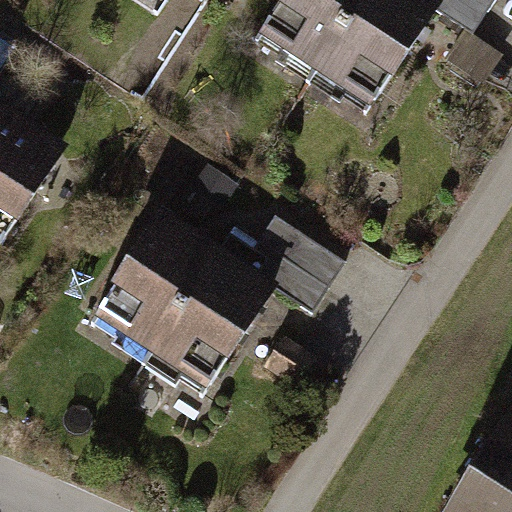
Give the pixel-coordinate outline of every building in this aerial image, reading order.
[(137,0),(160,15),(169,0),(137,0)] [(284,0),(279,8),(265,31),(291,48),(320,67),(364,0),(284,0)] [(418,0),(364,0),(320,67),(349,86),(376,103),(390,81),(423,31),(436,12),(418,0)] [(418,0),(436,12),(469,33),(474,36),(490,11),(472,0),(418,0)] [(472,0),(490,11),(496,0),(472,0)] [(291,48),(265,31),(255,44),(279,59),(276,64),(308,85),(320,67),(291,48)] [(474,36),(469,33),(453,56),(485,78),(501,55),(474,36)] [(0,37),(0,74),(1,75),(18,50),(0,37)] [(320,67),(308,85),(340,106),(343,101),(367,116),(376,103),(349,86),(320,67)] [(24,131),(5,119),(0,126),(0,249),(1,248),(16,225),(61,154),(24,131)] [(210,169),(196,190),(221,206),(235,186),(210,169)] [(276,219),(260,245),(330,290),(346,264),(276,219)] [(195,244),(161,221),(114,292),(100,314),(126,330),(156,350),(216,257),(195,244)] [(229,265),(216,257),(156,350),(145,367),(176,388),(180,382),(188,370),(211,385),(225,364),(271,293),(256,283),(257,281),(258,279),(259,279),(244,269),(260,245),(235,229),(219,252),(232,260),(229,265)] [(260,245),(244,269),(259,279),(258,279),(314,315),(330,290),(260,245)] [(112,346),(145,367),(156,350),(126,330),(100,314),(92,326),(116,340),(112,346)] [(290,343),(272,371),(294,386),(312,358),(290,343)] [(188,370),(180,382),(203,398),(211,385),(188,370)] [(511,511),(511,434),(461,511),(511,511)]
